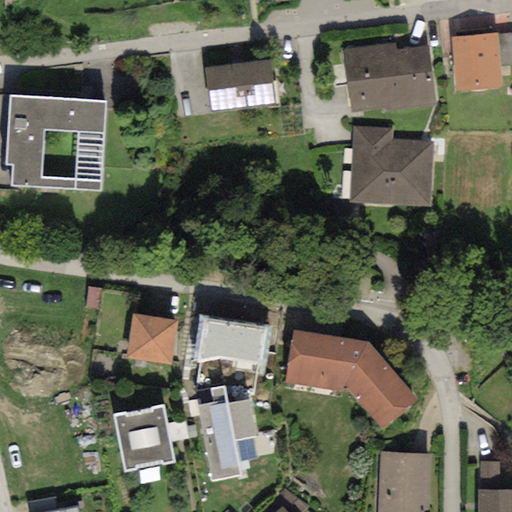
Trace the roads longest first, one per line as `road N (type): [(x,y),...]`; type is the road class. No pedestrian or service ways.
road 1 (residential): [(0,265),(145,300),(348,311),(403,330),(431,349),(453,396),(451,511)]
road 2 (residential): [(511,7),(0,67)]
